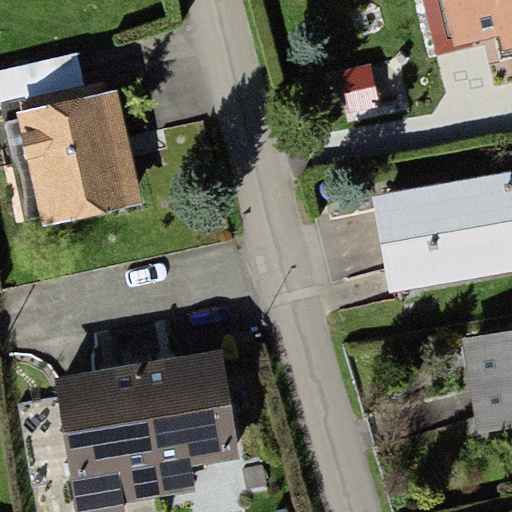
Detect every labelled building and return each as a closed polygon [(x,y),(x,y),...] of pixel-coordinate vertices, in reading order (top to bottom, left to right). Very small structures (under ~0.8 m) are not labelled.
[(511,0),(441,0),(452,45),(499,34),(502,49),(511,46),(511,0)] [(116,110),(22,132),(46,234),(140,213),(116,110)] [(511,214),(509,194),(382,214),(396,302),(511,283),(511,214)] [(511,353),(474,359),(488,444),(511,440),(511,353)] [(222,375),(67,398),(80,486),(122,480),(125,501),(186,492),(183,471),(235,463),(222,375)]
